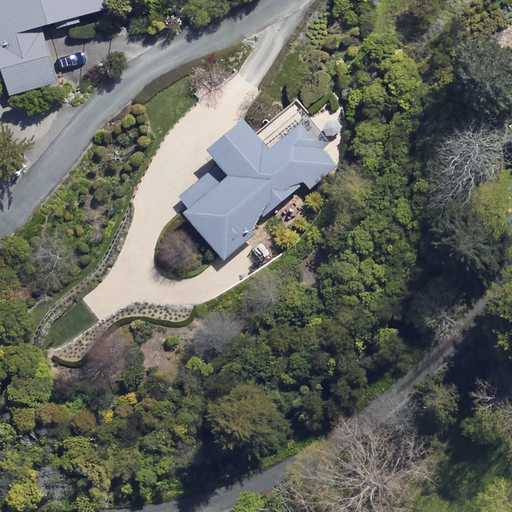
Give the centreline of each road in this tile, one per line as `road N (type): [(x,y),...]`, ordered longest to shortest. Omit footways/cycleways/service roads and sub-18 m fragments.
road 1 (residential): [(511,298),(332,451),(281,479),(179,511)]
road 2 (residential): [(0,224),(118,89),(281,0)]
